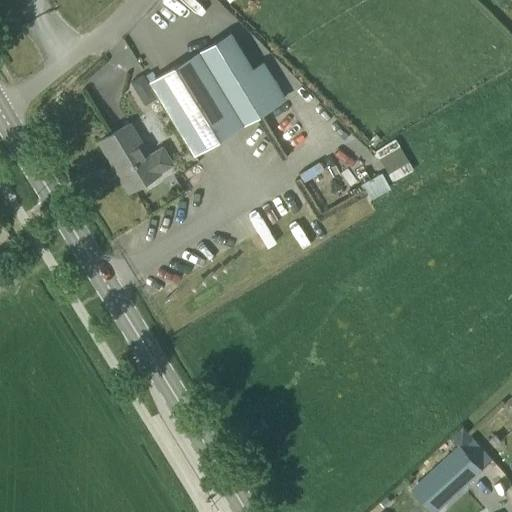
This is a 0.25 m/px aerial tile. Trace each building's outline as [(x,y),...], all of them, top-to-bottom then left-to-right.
[(254,67),(233,33),(214,45),(200,54),(199,53),(150,82),(194,153),(286,97),(264,61),(254,67)] [(150,83),(144,73),(131,81),(137,91),(150,83)] [(129,191),(159,173),(129,123),(99,141),(129,191)] [(374,156),(388,181),(409,169),(394,144),(374,156)] [(386,187),(375,168),(356,179),(366,197),(386,187)] [(467,447),(419,488),(440,511),(488,471),(467,447)]
